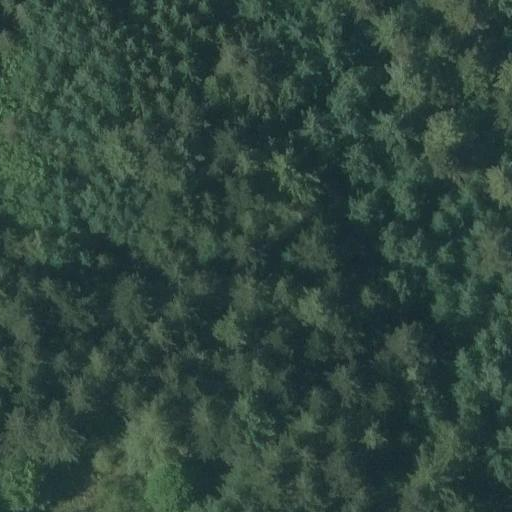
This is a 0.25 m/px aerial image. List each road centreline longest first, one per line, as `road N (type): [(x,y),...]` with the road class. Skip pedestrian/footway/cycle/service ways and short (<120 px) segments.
road 1 (track): [(332,511),(215,257),(28,44),(0,35)]
road 2 (track): [(494,511),(218,0)]
